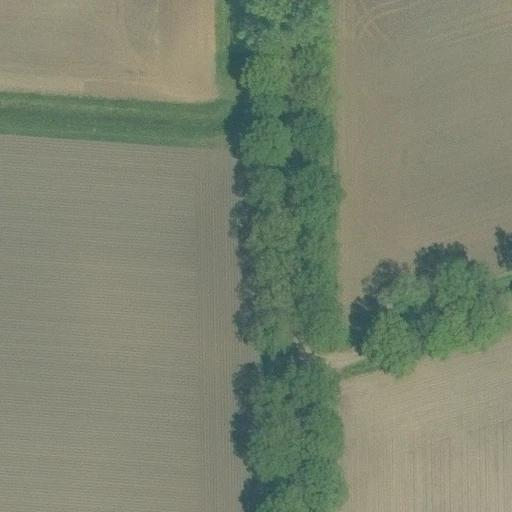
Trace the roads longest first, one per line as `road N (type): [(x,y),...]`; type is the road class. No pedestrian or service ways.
road 1 (unclassified): [(301,511),(294,0)]
road 2 (track): [(511,310),(299,373)]
